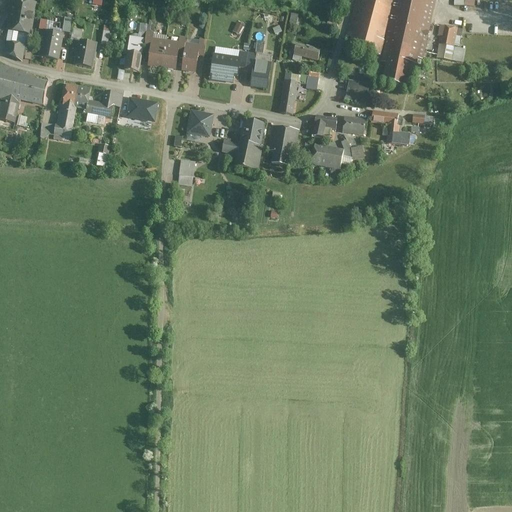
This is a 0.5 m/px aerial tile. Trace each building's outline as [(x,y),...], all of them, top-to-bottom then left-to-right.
[(39,4),(12,0),(7,35),(34,39),(39,4)] [(351,43),(380,51),(394,3),(385,0),(357,0),(347,35),(353,36),(351,43)] [(436,0),(395,0),(383,57),(392,59),(388,80),(410,85),(415,64),(424,66),(436,0)] [(55,32),(56,22),(43,21),(42,30),(55,32)] [(76,23),(65,21),(63,34),(74,35),(76,23)] [(113,32),(114,23),(108,22),(106,31),(113,32)] [(246,29),(238,24),(233,32),(241,37),(246,29)] [(280,26),(273,31),(277,38),(284,34),(280,26)] [(457,30),(440,27),(438,35),(441,35),(439,45),(454,47),(457,30)] [(104,45),(111,46),(113,32),(105,31),(104,45)] [(66,37),(44,33),(39,60),(60,64),(66,37)] [(163,71),(166,43),(153,42),(154,35),(146,34),(145,51),(151,52),(149,69),(163,71)] [(127,56),(142,58),(145,41),(130,39),(127,56)] [(185,52),(186,39),(179,39),(179,45),(166,43),(163,71),(177,72),(179,51),(185,52)] [(100,47),(74,43),(71,60),(79,61),(77,69),(96,72),(100,47)] [(199,48),(186,46),(183,71),(196,72),(198,55),(205,56),(207,44),(200,43),(199,48)] [(25,48),(6,45),(4,55),(15,63),(23,64),(25,48)] [(454,47),(439,45),(437,59),(451,62),(454,49),(454,47)] [(322,51),(296,46),(294,59),(320,64),(322,51)] [(465,51),(454,49),(451,62),(463,64),(465,51)] [(273,57),(242,53),(240,60),(239,69),(253,72),(250,89),(267,91),(273,57)] [(142,58),(127,56),(124,73),(139,76),(142,58)] [(240,60),(214,56),(210,83),(233,86),(234,80),(237,80),(239,69),(240,60)] [(27,74),(0,68),(0,104),(0,105),(0,106),(0,123),(15,127),(21,104),(43,109),(48,86),(38,83),(39,80),(27,77),(27,74)] [(299,86),(285,84),(280,116),(295,118),(299,86)] [(369,87),(351,85),(349,104),(367,106),(369,87)] [(91,93),(66,88),(62,108),(60,107),(56,129),(54,138),(71,141),(77,112),(87,114),(89,105),(91,93)] [(122,99),(105,95),(103,107),(89,105),(87,114),(86,118),(87,118),(86,127),(104,130),(105,122),(112,123),(115,111),(120,112),(122,99)] [(156,105),(141,103),(139,114),(136,113),(133,127),(157,130),(158,119),(154,118),(156,105)] [(401,114),(373,111),(372,126),(388,127),(388,133),(383,132),(382,139),(388,140),(387,148),(393,149),(394,137),(399,138),(401,114)] [(215,118),(192,114),(188,136),(211,140),(215,118)] [(28,128),(30,118),(21,116),(19,126),(28,128)] [(425,117),(413,116),(412,126),(424,127),(425,117)] [(338,122),(316,119),(313,141),(325,142),(327,131),(336,132),(338,122)] [(368,123),(344,121),(343,136),(366,139),(368,123)] [(244,123),(240,144),(231,143),(231,145),(224,144),(222,156),(232,158),(230,169),(258,174),(262,150),(261,149),(265,127),(244,123)] [(54,138),(56,129),(42,127),(40,140),(53,143),(54,138)] [(302,133),(275,128),(270,155),(275,156),(273,166),(294,171),(302,133)] [(136,130),(135,138),(151,140),(152,132),(136,130)] [(399,138),(394,137),(393,149),(409,150),(410,139),(399,138)] [(183,140),(176,139),(174,148),(181,149),(183,140)] [(102,144),(100,160),(110,161),(113,146),(102,144)] [(326,171),(329,151),(315,148),(311,169),(326,171)] [(364,150),(352,152),(354,164),(366,162),(364,150)] [(341,174),(344,153),(329,151),(326,171),(341,174)] [(196,164),(180,162),(178,188),(193,189),(196,164)]
